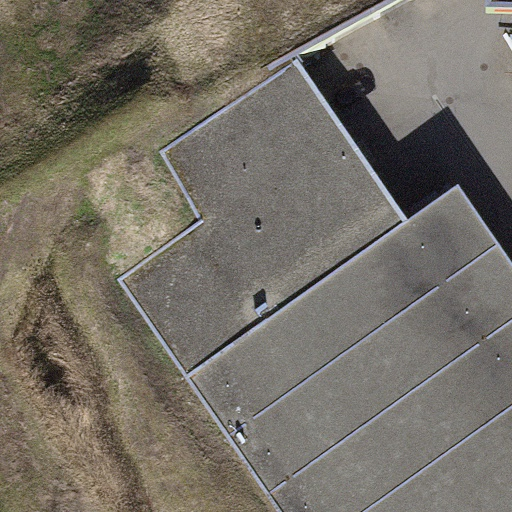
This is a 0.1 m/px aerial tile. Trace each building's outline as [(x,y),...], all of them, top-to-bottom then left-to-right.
[(511,0),(486,0),(486,18),(511,19),(511,0)] [(118,280),(187,378),(407,227),(297,67),(161,155),(200,224),(118,280)] [(511,270),(458,192),(407,227),(448,286),(487,344),(511,379),(511,270)] [(448,286),(407,227),(187,378),(227,438),(448,286)] [(487,344),(448,286),(227,438),(267,495),(487,344)] [(365,511),(511,410),(511,379),(487,344),(267,495),(278,511),(365,511)] [(511,511),(511,410),(365,511),(511,511)]
